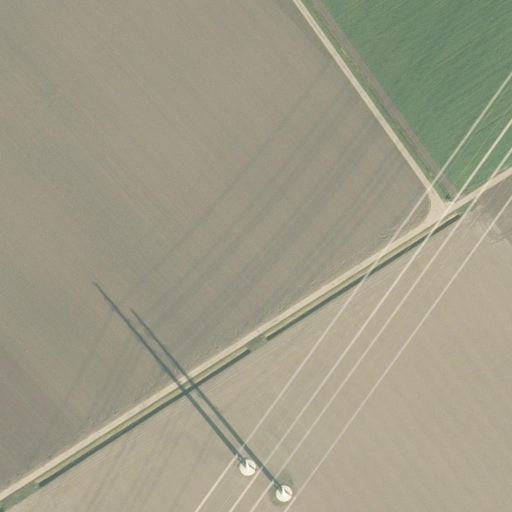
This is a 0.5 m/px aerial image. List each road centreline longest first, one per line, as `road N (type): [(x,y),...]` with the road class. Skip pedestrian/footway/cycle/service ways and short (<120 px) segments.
road 1 (unclassified): [(0,501),(441,213)]
road 2 (unclassified): [(441,213),(296,0)]
